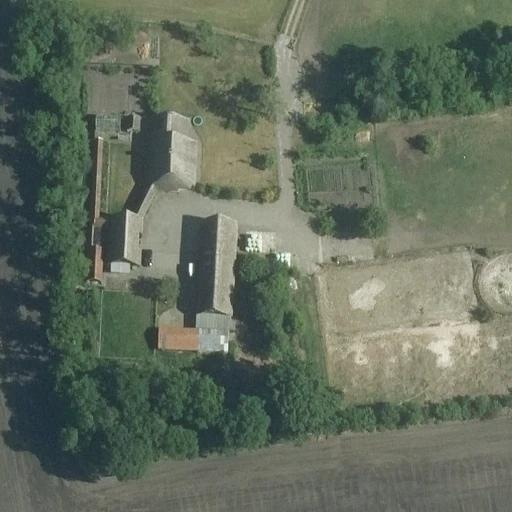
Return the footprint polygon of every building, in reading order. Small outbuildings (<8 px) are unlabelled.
[(93,136),(112,136),(112,118),(93,118),(93,136)] [(139,134),(140,120),(126,120),(126,134),(139,134)] [(151,124),(147,191),(177,193),(177,186),(193,187),(190,146),(182,145),(183,126),(151,124)] [(99,223),(103,145),(90,145),(90,159),(93,159),(89,234),(106,235),(107,223),(99,223)] [(143,221),(109,219),(106,268),(140,270),(141,253),(137,252),(138,237),(142,237),(143,221)] [(229,321),(232,322),(237,226),(200,224),(199,240),(203,240),(202,252),(199,252),(196,291),(201,291),(200,301),(195,301),(194,319),(198,320),(229,321)] [(227,354),(228,334),(229,321),(198,320),(198,333),(197,353),(227,354)] [(129,356),(148,354),(146,335),(127,337),(129,356)]
